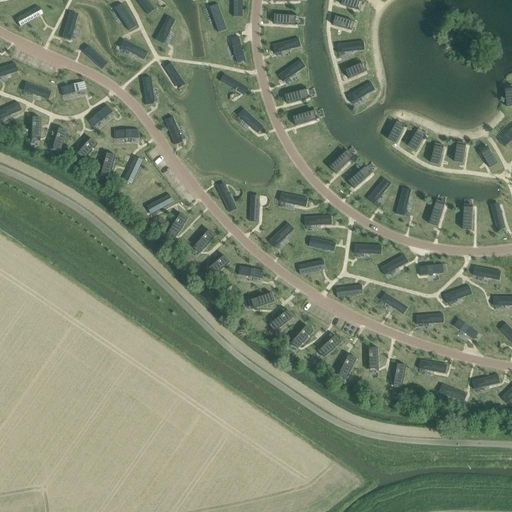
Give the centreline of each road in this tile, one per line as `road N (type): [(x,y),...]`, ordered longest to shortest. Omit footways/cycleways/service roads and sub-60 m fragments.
road 1 (track): [(118,92),(156,58),(260,73)]
road 2 (track): [(344,274),(435,296),(468,252)]
road 3 (track): [(0,93),(69,118),(115,89)]
road 4 (track): [(394,147),(454,173),(499,177),(511,166)]
